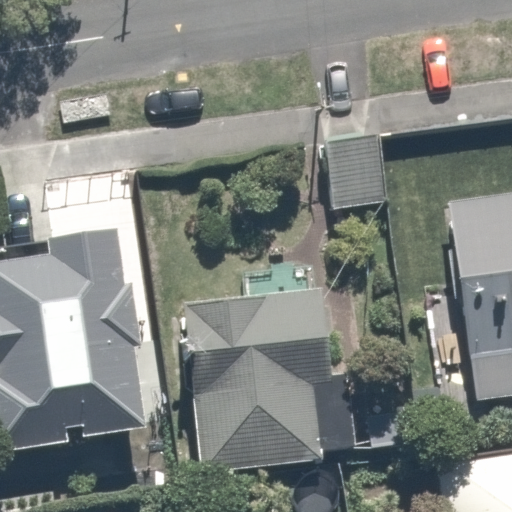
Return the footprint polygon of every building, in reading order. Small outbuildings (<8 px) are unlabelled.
[(367,134),(316,139),(322,205),(374,200),(367,134)] [(511,208),(454,212),(468,399),(511,395),(511,208)] [(63,245),(0,252),(0,449),(142,431),(115,217),(61,224),(63,245)] [(319,284),(177,296),(192,473),(319,462),(312,381),(327,380),(319,284)] [(400,394),(354,397),(357,443),(403,441),(400,394)] [(511,511),(511,458),(438,468),(443,511),(511,511)]
